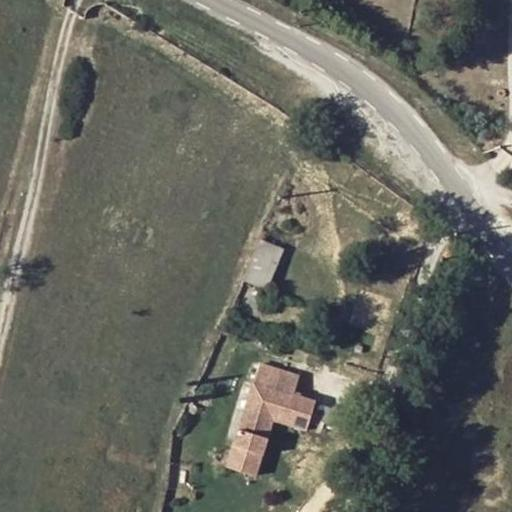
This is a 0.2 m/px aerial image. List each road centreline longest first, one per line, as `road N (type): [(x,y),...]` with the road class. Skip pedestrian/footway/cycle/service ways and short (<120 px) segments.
road 1 (residential): [(354,511),(440,232),(469,200)]
road 2 (tertiary): [(216,0),(385,101),(469,200)]
